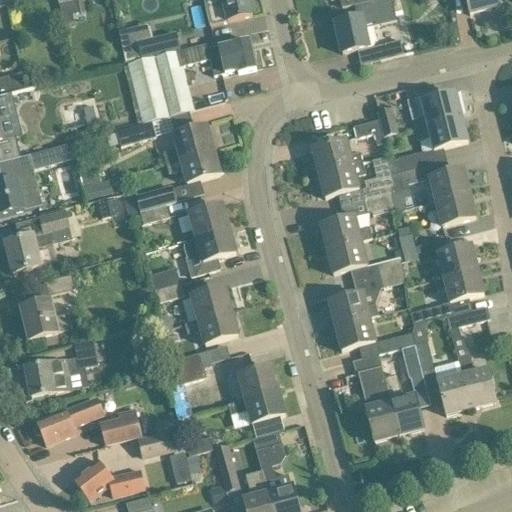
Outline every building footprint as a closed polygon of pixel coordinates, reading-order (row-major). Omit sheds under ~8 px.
[(0,0),(0,10),(9,8),(6,0),(0,0)] [(59,0),(61,9),(86,3),(84,0),(59,0)] [(211,29),(233,24),(253,19),(248,0),(204,0),(206,6),(211,29)] [(330,0),(331,4),(340,2),(342,11),(375,4),(373,0),(330,0)] [(465,0),(470,18),(501,10),(498,0),(465,0)] [(358,20),(336,25),(343,57),(358,54),(369,51),(373,50),(377,42),(375,29),(382,27),(398,24),(392,1),(355,9),(358,20)] [(152,42),(138,45),(142,62),(181,53),(177,36),(152,42)] [(188,52),(130,67),(130,69),(143,124),(144,126),(144,127),(152,124),(169,120),(190,114),(192,114),(182,70),(210,63),(214,80),(238,74),(239,77),(257,73),(257,72),(263,71),(259,55),(253,57),(250,43),(209,53),(208,47),(188,52)] [(381,64),(404,58),(400,43),(377,49),(381,64)] [(0,81),(0,97),(9,95),(10,96),(25,92),(22,77),(0,81)] [(46,106),(89,94),(85,80),(42,92),(46,106)] [(414,123),(416,133),(462,121),(456,96),(437,101),(435,91),(419,95),(426,120),(414,123)] [(0,166),(20,160),(15,138),(19,137),(15,118),(12,105),(10,96),(9,95),(0,97),(0,166)] [(93,109),(84,111),(88,128),(98,125),(93,109)] [(396,133),(391,112),(379,116),(381,123),(386,141),(395,139),(395,138),(397,137),(396,133)] [(468,146),(462,121),(416,133),(419,144),(431,141),(434,154),(468,146)] [(386,141),(381,123),(354,130),(357,142),(375,138),(377,148),(386,146),(386,141)] [(144,127),(117,135),(121,147),(122,150),(156,140),(152,124),(144,127)] [(207,131),(207,130),(175,139),(178,152),(164,156),(167,167),(214,154),(211,144),(213,143),(215,140),(213,132),(210,130),(207,131)] [(350,158),(347,144),(313,153),(319,178),(364,167),(361,156),(350,158)] [(217,164),(214,154),(167,167),(170,177),(184,174),(188,188),(221,179),(220,177),(223,177),(225,174),(222,165),(219,163),(217,164)] [(391,178),(423,170),(427,169),(423,155),(399,162),(399,163),(388,166),(391,178)] [(32,159),(1,167),(6,188),(0,188),(0,219),(25,214),(24,213),(44,208),(32,159)] [(391,178),(388,166),(387,161),(373,164),(375,173),(377,181),(365,184),(366,192),(364,192),(367,204),(366,205),(392,198),(390,191),(393,190),(391,178)] [(325,202),(345,197),(359,193),(356,181),(366,179),(364,167),(319,178),(325,202)] [(396,215),(406,213),(401,196),(410,194),(408,188),(426,183),(423,170),(391,178),(393,190),(390,191),(392,198),(395,211),(396,215)] [(437,205),(470,197),(464,173),(431,181),(437,205)] [(142,216),(168,209),(176,206),(172,189),(137,199),(138,203),(142,216)] [(444,230),(457,227),(476,222),(470,197),(437,205),(444,230)] [(369,217),(395,211),(392,198),(366,205),(369,217)] [(97,205),(101,222),(120,217),(116,201),(97,205)] [(196,243),(230,233),(223,208),(190,218),(196,243)] [(145,228),(171,220),(168,209),(142,216),(145,228)] [(19,242),(5,246),(13,277),(33,272),(42,270),(58,266),(53,249),(73,244),(72,241),(67,221),(66,216),(60,217),(40,222),(44,236),(19,242)] [(341,224),(321,229),(327,254),(363,245),(372,242),(369,230),(359,232),(356,220),(341,224)] [(230,233),(196,243),(187,245),(187,247),(185,248),(185,252),(193,280),(220,273),(218,262),(236,257),(230,233)] [(400,241),(403,253),(416,250),(413,238),(400,241)] [(363,245),(327,254),(334,278),(357,273),(369,269),(363,245)] [(444,282),(478,273),(472,249),(438,258),(444,282)] [(419,263),(416,250),(403,253),(405,260),(404,260),(406,265),(402,266),(402,267),(407,266),(407,265),(419,263)] [(404,260),(374,268),(377,281),(404,274),(402,267),(402,266),(406,265),(404,260)] [(484,298),(478,273),(444,282),(436,284),(439,295),(447,293),(450,307),(484,298)] [(167,274),(151,279),(156,294),(171,290),(167,274)] [(404,274),(377,281),(380,293),(407,286),(404,274)] [(50,301),(76,294),(72,279),(46,286),(50,301)] [(159,308),(185,300),(181,287),(171,290),(156,294),(159,308)] [(199,325),(232,316),(225,291),(192,300),(199,325)] [(349,301),(329,306),(336,330),(370,321),(379,319),(376,308),(367,310),(364,297),(358,299),(349,301)] [(54,319),(51,305),(41,307),(22,312),(30,344),(58,336),(58,335),(75,331),(71,315),(54,319)] [(415,330),(428,326),(447,321),(444,308),(411,316),(414,330),(415,330)] [(462,343),(459,331),(490,323),(487,311),(449,320),(459,362),(458,363),(459,365),(472,413),(496,407),(487,373),(475,376),(466,342),(462,343)] [(206,349),(219,345),(238,340),(232,316),(199,325),(206,349)] [(370,321),(336,330),(342,355),(361,350),(376,346),(370,321)] [(426,334),(428,326),(415,330),(413,337),(416,348),(428,394),(439,391),(447,419),(472,413),(459,365),(435,371),(428,346),(430,346),(426,334)] [(390,355),(403,352),(416,348),(413,337),(387,343),(390,355)] [(95,347),(95,344),(76,347),(78,363),(68,363),(69,364),(46,368),(26,371),(28,384),(23,385),(26,405),(44,402),(44,399),(73,395),(71,379),(86,376),(86,372),(99,370),(98,364),(105,363),(102,346),(95,347)] [(416,348),(403,352),(415,398),(416,400),(428,397),(427,394),(428,394),(416,348)] [(174,376),(204,369),(201,357),(171,365),(174,376)] [(366,412),(375,446),(400,440),(385,380),(379,358),(354,365),(357,379),(359,378),(367,412),(366,412)] [(174,376),(171,365),(162,368),(178,423),(193,419),(184,388),(208,381),(204,369),(174,376)] [(246,403),(279,395),(272,370),(239,379),(246,403)] [(385,380),(400,440),(424,433),(416,400),(415,398),(402,401),(397,377),(385,380)] [(285,419),(279,395),(246,403),(228,408),(231,419),(249,415),(252,428),(285,419)] [(36,425),(46,450),(77,437),(74,431),(104,419),(99,405),(89,409),(88,406),(67,414),(66,413),(36,425)] [(106,450),(143,441),(137,418),(136,413),(118,417),(120,424),(101,429),(106,450)] [(183,447),(180,435),(140,444),(144,463),(175,455),(174,449),(183,447)] [(279,435),(254,442),(257,455),(268,452),(283,448),(279,435)] [(190,460),(216,453),(212,440),(187,447),(190,460)] [(228,450),(216,453),(223,479),(227,496),(226,496),(227,499),(230,511),(272,511),(265,485),(262,475),(247,479),(253,501),(244,504),(241,492),(240,493),(235,475),(228,450)] [(114,483),(99,464),(73,484),(90,505),(110,489),(113,500),(145,492),(141,477),(114,483)] [(276,482),(265,485),(272,511),(298,511),(293,489),(292,490),(288,478),(276,482)] [(400,490),(422,492),(423,480),(401,478),(400,490)] [(152,511),(150,501),(127,507),(128,511),(152,511)]
